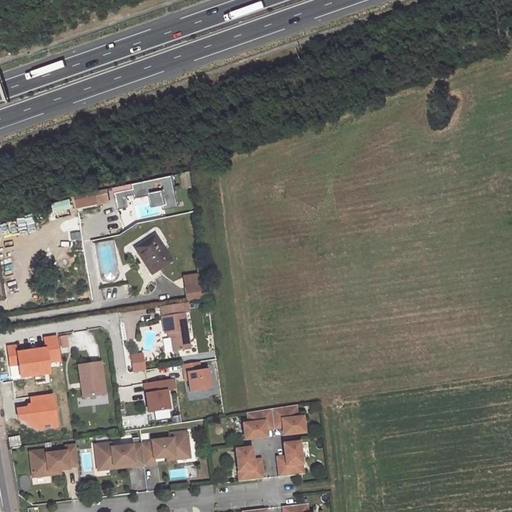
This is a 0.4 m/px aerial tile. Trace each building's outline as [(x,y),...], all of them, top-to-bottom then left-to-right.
[(165,210),(179,207),(173,176),(114,187),(118,209),(129,207),(127,201),(151,196),(153,208),(164,205),(165,210)] [(88,200),(87,194),(75,196),(76,203),(88,200)] [(155,234),(133,248),(151,274),(172,261),(155,234)] [(201,272),(183,274),(185,299),(203,297),(201,272)] [(190,350),(183,305),(160,308),(164,334),(170,333),(173,352),(190,350)] [(146,351),(157,348),(156,341),(159,340),(156,329),(141,332),(146,351)] [(60,349),(67,348),(66,337),(58,338),(60,349)] [(130,354),(132,363),(142,362),(141,352),(130,354)] [(208,366),(201,367),(200,361),(182,364),(187,392),(212,387),(208,366)] [(98,363),(76,366),(79,384),(83,384),(85,397),(103,394),(98,363)] [(168,388),(175,387),(174,378),(143,381),(146,412),(152,411),(152,419),(170,418),(168,388)] [(40,392),(20,394),(22,427),(42,425),(40,392)] [(245,442),(266,439),(265,432),(264,428),(282,426),(282,430),(283,437),(304,435),(302,419),(297,420),(295,408),(247,415),(248,425),(243,426),(245,442)] [(151,444),(141,445),(143,466),(154,465),(153,460),(167,458),(189,456),(187,434),(171,436),(171,440),(151,442),(151,444)] [(20,445),(18,436),(8,438),(10,447),(20,445)] [(111,444),(95,446),(97,468),(133,464),(133,467),(143,466),(141,445),(111,448),(111,444)] [(285,463),(277,463),(279,478),(302,476),(299,444),(283,445),(285,458),(285,463)] [(45,453),(29,455),(32,477),(48,475),(47,471),(59,470),(67,469),(67,467),(77,466),(75,445),(65,446),(65,451),(45,453)] [(251,449),(235,450),(238,482),(262,480),(261,465),(253,466),(252,461),(251,449)] [(32,478),(32,484),(52,482),(51,475),(32,478)]
